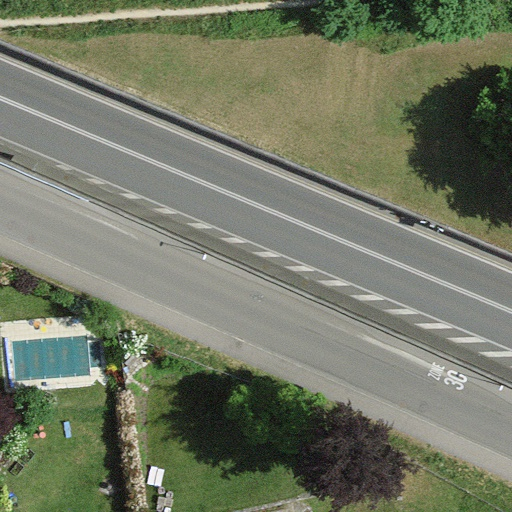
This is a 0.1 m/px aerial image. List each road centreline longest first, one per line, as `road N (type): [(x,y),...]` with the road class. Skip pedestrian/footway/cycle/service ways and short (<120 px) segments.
road 1 (residential): [(511,416),(0,193)]
road 2 (primary): [(511,315),(0,100)]
